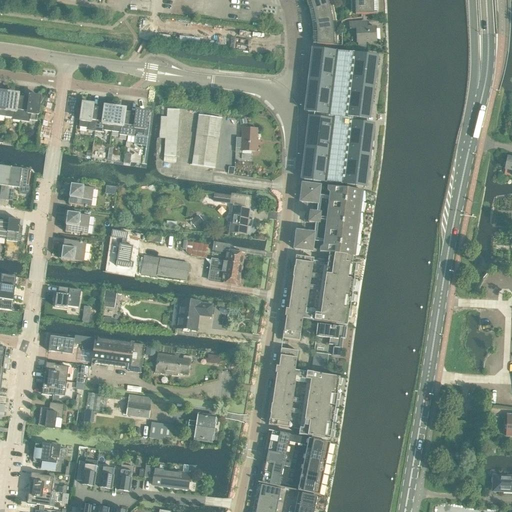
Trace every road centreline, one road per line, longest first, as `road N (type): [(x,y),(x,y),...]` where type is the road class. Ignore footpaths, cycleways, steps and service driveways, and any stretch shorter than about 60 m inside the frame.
road 1 (primary): [(404,511),(456,198),(482,92)]
road 2 (tertiary): [(241,505),(292,184),(293,122),(284,99)]
road 3 (tertiary): [(284,99),(254,84),(66,58)]
road 4 (residential): [(6,511),(27,343)]
road 5 (residential): [(42,218),(63,84)]
road 6 (residential): [(27,343),(42,218)]
road 7 (residential): [(204,501),(79,495)]
